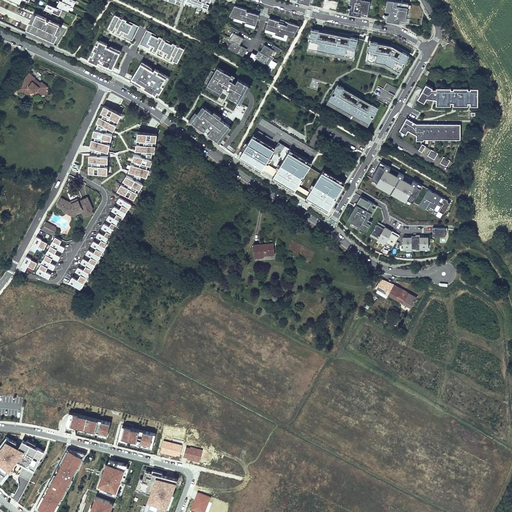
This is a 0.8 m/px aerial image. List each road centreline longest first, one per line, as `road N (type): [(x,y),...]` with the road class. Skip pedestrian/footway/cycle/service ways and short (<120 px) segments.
road 1 (residential): [(105,84),(327,228)]
road 2 (residential): [(178,511),(190,480),(183,469),(0,428)]
road 3 (unknown): [(260,187),(247,242),(251,259),(365,282),(389,270)]
road 4 (unclassified): [(327,228),(430,48)]
road 5 (residential): [(12,269),(43,281),(62,276),(103,202),(101,190),(64,168)]
road 6 (unclassified): [(430,48),(392,30),(263,0)]
road 7 (residential): [(327,228),(382,268),(443,273)]
